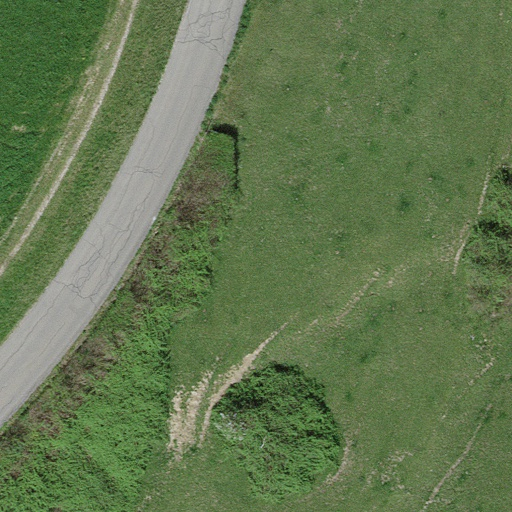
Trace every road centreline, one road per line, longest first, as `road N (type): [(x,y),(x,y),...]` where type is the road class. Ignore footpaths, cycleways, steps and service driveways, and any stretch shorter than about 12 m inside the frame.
road 1 (tertiary): [(0,357),(124,209),(199,0)]
road 2 (track): [(139,0),(64,200),(0,290)]
